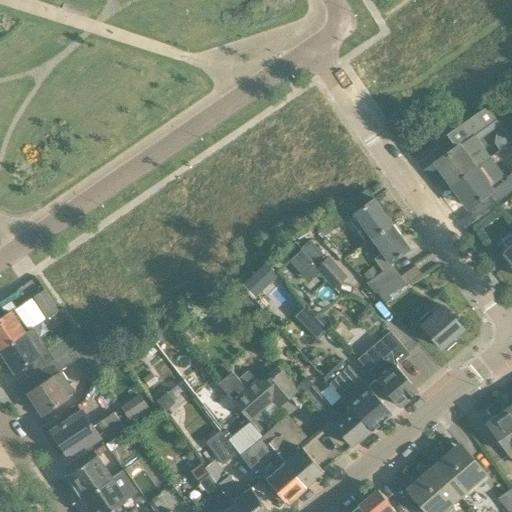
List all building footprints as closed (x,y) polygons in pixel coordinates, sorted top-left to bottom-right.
[(452,186),(475,170),(458,146),(484,129),(486,133),(499,124),(488,107),(446,135),(455,149),(435,163),(452,186)] [(511,197),(511,177),(491,193),(475,170),(452,186),(468,209),(487,196),(496,209),(511,197)] [(391,224),(374,200),(355,213),(353,214),(355,215),(371,239),(391,224)] [(314,226),(325,237),(355,215),(353,214),(355,213),(349,203),(314,226)] [(391,224),(371,239),(382,253),(375,259),(383,272),(367,283),(376,293),(401,276),(391,263),(410,249),(391,224)] [(511,245),(501,255),(510,264),(509,265),(511,268),(511,245)] [(310,262),(315,267),(320,273),(334,289),(347,277),(328,256),(326,258),(315,246),(304,255),(300,250),(289,261),(299,272),(310,262)] [(278,275),(265,262),(259,268),(272,281),(278,275)] [(415,265),(401,276),(376,293),(385,303),(408,287),(406,286),(422,274),(415,265)] [(372,268),(362,274),(367,281),(377,274),(372,268)] [(43,291),(33,298),(47,319),(57,312),(43,291)] [(253,304),(242,291),(232,299),(244,313),(253,304)] [(318,341),(328,332),(296,296),(286,305),(318,341)] [(214,328),(227,316),(215,302),(202,314),(214,328)] [(431,312),(418,322),(441,349),(444,347),(447,351),(457,342),(454,338),(464,330),(443,306),(434,315),(431,312)] [(0,349),(25,333),(11,312),(0,319),(0,349)] [(25,333),(0,349),(0,352),(13,372),(20,368),(27,378),(53,361),(32,329),(25,333)] [(398,407),(417,391),(395,366),(409,354),(391,333),(358,361),(398,407)] [(157,352),(151,345),(141,352),(147,360),(157,352)] [(67,352),(53,361),(27,378),(34,389),(27,394),(41,415),(67,398),(66,397),(74,392),(60,371),(74,362),(67,352)] [(87,367),(93,376),(98,373),(102,371),(95,361),(92,364),(87,367)] [(334,387),(342,396),(371,430),(391,413),(349,365),(346,367),(342,362),(325,376),(334,387)] [(250,421),(274,401),(248,371),(237,381),(245,389),(232,401),(250,421)] [(371,430),(342,396),(330,407),(308,379),(299,386),(314,403),(352,447),(371,430)] [(511,407),(510,406),(510,405),(486,423),(510,457),(511,455),(511,407)] [(81,413),(52,432),(67,455),(84,444),(86,446),(98,438),(81,413)] [(126,431),(114,413),(98,424),(109,441),(126,431)] [(262,437),(305,488),(323,472),(302,448),(309,440),(288,415),(262,437)] [(223,465),(238,454),(222,432),(207,443),(223,465)] [(305,488),(262,437),(249,448),(239,456),(253,472),(257,469),(287,503),(305,488)] [(433,467),(459,497),(474,484),(477,487),(488,478),(467,453),(460,444),(454,449),(433,467)] [(81,498),(110,478),(95,455),(66,474),(69,480),(69,482),(71,485),(73,486),(81,498)] [(205,468),(209,474),(237,511),(267,511),(250,487),(243,493),(230,475),(228,476),(226,473),(223,475),(213,462),(205,468)] [(191,471),(199,482),(209,474),(205,468),(201,464),(191,471)] [(459,497),(433,467),(412,485),(406,489),(414,498),(426,511),(444,511),(443,510),(459,497)] [(110,478),(81,498),(89,510),(88,511),(108,511),(139,492),(124,469),(110,478)] [(237,511),(209,474),(199,482),(210,498),(202,504),(207,511),(237,511)] [(511,511),(511,489),(499,499),(507,511),(511,511)] [(357,507),(361,511),(394,511),(378,490),(357,507)] [(155,496),(148,502),(154,509),(161,504),(155,496)]
